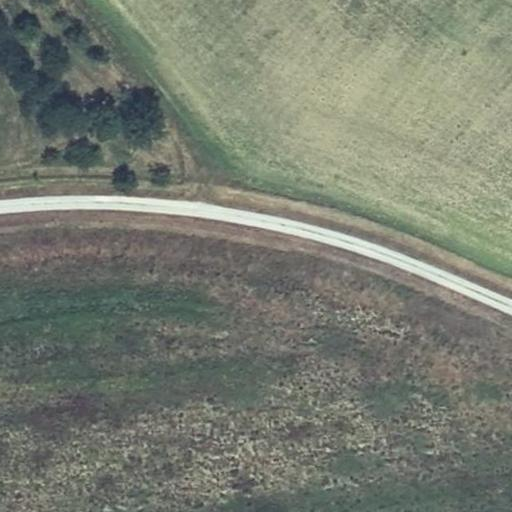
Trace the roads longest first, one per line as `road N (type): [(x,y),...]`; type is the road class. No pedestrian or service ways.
road 1 (track): [(0,205),(44,200),(275,222),(511,303)]
road 2 (track): [(204,210),(196,156),(78,0)]
